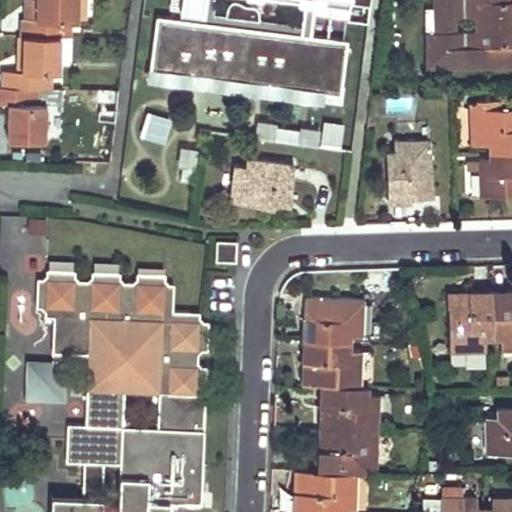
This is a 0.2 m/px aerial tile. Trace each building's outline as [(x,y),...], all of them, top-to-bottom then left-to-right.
[(20,16),(19,32),(23,32),(61,34),(71,34),(71,17),(77,17),(77,0),(34,0),(34,17),(20,16)] [(34,0),(20,0),(20,16),(34,17),(34,0)] [(346,36),(309,31),(313,0),(318,0),(348,5),(349,0),(369,2),(369,0),(178,0),(178,9),(188,10),(187,17),(155,14),(149,68),(172,71),(172,73),(190,75),(190,73),(217,76),(217,81),(234,83),(234,78),(269,83),(268,88),(292,90),(292,86),(322,88),(320,97),(322,98),(342,100),(344,81),(340,81),(346,36)] [(511,0),(434,0),(434,21),(511,19),(511,0)] [(429,29),(429,64),(511,62),(511,19),(434,21),(434,29),(429,29)] [(2,67),(1,83),(51,85),(52,69),(60,69),(60,57),(61,34),(23,32),(21,68),(2,67)] [(71,34),(61,34),(60,57),(70,57),(71,34)] [(172,71),(149,68),(147,79),(322,100),(322,98),(320,97),(322,88),(292,86),(292,90),(268,88),(269,83),(234,78),(234,83),(217,81),(217,76),(190,73),(190,75),(172,73),(172,71)] [(0,99),(8,100),(7,135),(44,137),(46,101),(51,101),(51,85),(1,83),(0,83),(0,99)] [(98,87),(93,116),(113,120),(118,91),(98,87)] [(476,99),(467,99),(469,142),(477,141),(476,105),(476,99)] [(489,141),(490,149),(511,148),(511,103),(494,104),(476,105),(477,141),(489,141)] [(168,120),(148,114),(141,138),(161,143),(168,120)] [(344,126),(325,123),(320,147),(339,151),(344,126)] [(273,137),(298,140),(300,127),(275,124),(273,137)] [(386,151),(387,195),(409,194),(426,194),(426,189),(431,189),(430,136),(393,137),(393,151),(386,151)] [(476,157),(477,193),(511,192),(511,148),(490,149),(490,157),(476,157)] [(198,152),(182,150),(180,167),(196,169),(198,152)] [(233,160),(230,198),(282,204),(283,198),(289,199),(290,199),(294,161),(248,156),(246,162),(233,160)] [(234,239),(215,238),(214,258),(233,259),(234,239)] [(120,460),(116,510),(101,510),(101,511),(168,511),(170,499),(200,501),(206,362),(197,362),(199,347),(207,347),(207,320),(198,319),(198,310),(171,308),(173,282),(163,281),(162,273),(136,270),(136,279),(118,279),(119,269),(93,269),(91,278),(73,277),(74,267),(46,266),(45,275),(38,275),(37,303),(44,304),(45,314),(54,314),(54,349),(87,351),(84,422),(68,421),(66,458),(84,458),(102,459),(120,460)] [(500,334),(501,347),(511,346),(511,286),(490,288),(492,335),(500,334)] [(449,295),(451,348),(485,347),(485,335),(492,335),(490,288),(453,289),(453,295),(449,295)] [(304,300),(303,337),(350,339),(350,332),(363,332),(364,295),(311,293),(311,301),(304,300)] [(308,381),(321,381),(360,383),(362,347),(350,347),(350,339),(303,337),(302,374),(308,374),(308,381)] [(63,401),(64,362),(24,361),(23,400),(63,401)] [(320,405),(320,425),(378,427),(379,391),(367,391),(367,383),(360,383),(321,381),(320,405)] [(484,415),(486,450),(511,449),(511,404),(497,405),(498,414),(484,415)] [(319,447),(318,468),(356,469),(365,470),(365,464),(377,464),(378,427),(320,425),(319,447)] [(102,459),(84,458),(83,493),(50,492),(49,511),(101,511),(101,510),(102,459)] [(298,475),(297,511),(301,511),(342,511),(343,506),(355,507),(355,505),(356,469),(318,468),(305,467),(305,475),(298,475)] [(365,506),(366,470),(365,470),(356,469),(355,505),(365,506)] [(483,511),(484,507),(477,507),(478,493),(440,492),(440,511),(483,511)] [(484,507),(483,511),(511,511),(511,492),(492,492),(491,507),(484,507)]
